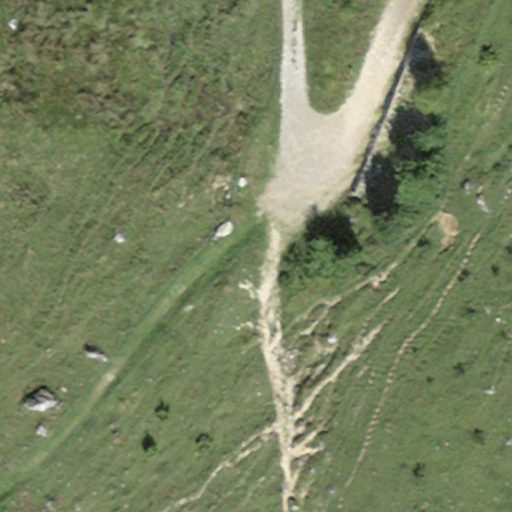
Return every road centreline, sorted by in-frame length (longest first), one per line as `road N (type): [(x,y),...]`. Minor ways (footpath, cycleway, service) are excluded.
road 1 (track): [(412,0),(344,140),(306,174)]
road 2 (track): [(287,0),(294,135),(306,174)]
